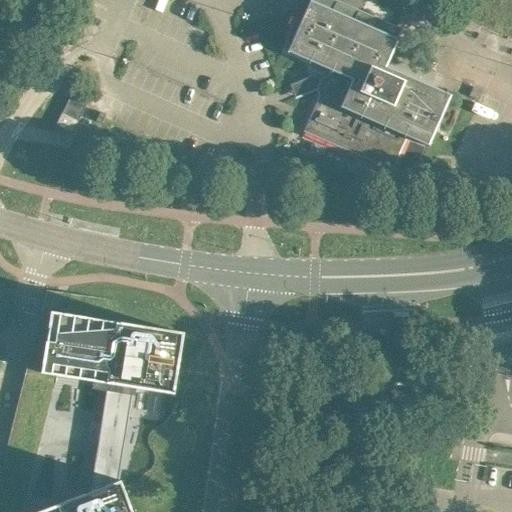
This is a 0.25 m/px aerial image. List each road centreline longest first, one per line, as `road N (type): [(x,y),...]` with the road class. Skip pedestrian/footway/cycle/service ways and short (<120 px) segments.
road 1 (residential): [(250,273),(393,276),(511,256)]
road 2 (unclassified): [(0,223),(113,253),(250,273)]
road 3 (residential): [(218,511),(250,273)]
